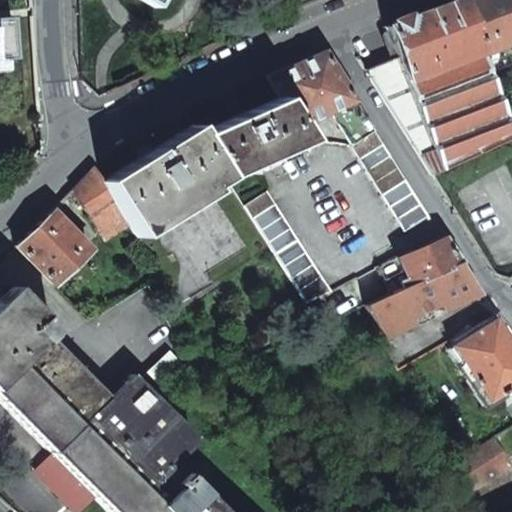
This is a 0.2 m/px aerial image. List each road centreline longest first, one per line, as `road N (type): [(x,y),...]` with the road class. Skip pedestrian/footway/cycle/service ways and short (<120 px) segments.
road 1 (residential): [(322,26),(500,311)]
road 2 (residential): [(69,147),(322,26)]
road 3 (residential): [(69,147),(55,88),(50,0)]
